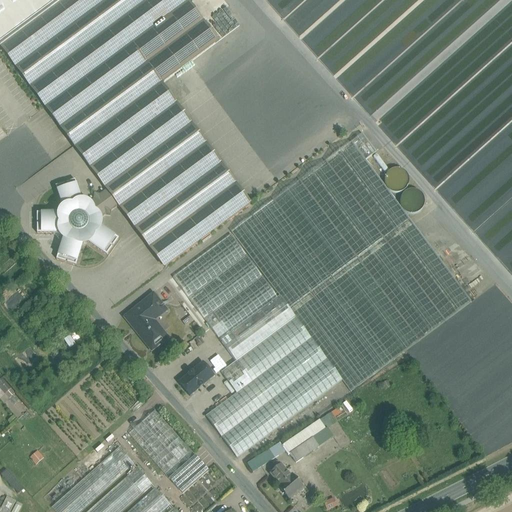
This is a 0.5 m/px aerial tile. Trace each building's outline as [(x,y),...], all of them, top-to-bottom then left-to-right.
[(0,0),(0,46),(1,46),(63,0),(0,0)] [(187,0),(63,0),(1,46),(90,167),(175,104),(131,44),(189,1),(187,0)] [(211,17),(219,27),(216,29),(219,32),(223,29),(227,33),(238,24),(225,7),(211,17)] [(250,205),(175,104),(90,167),(119,205),(165,268),(250,205)] [(376,152),(362,134),(351,142),(365,161),(376,152)] [(351,142),(231,232),(279,297),(342,381),(350,392),(471,302),(365,161),(351,142)] [(408,186),(409,181),(408,176),(405,172),(401,170),(396,169),(392,170),(388,172),(385,176),(384,181),(385,186),(388,190),(392,192),(397,193),(401,192),(405,190),(408,186)] [(75,180),(55,186),(63,211),(62,213),(37,213),(37,234),(59,233),(63,238),(56,260),(76,266),(83,242),(86,241),(107,256),(118,239),(98,224),(98,222),(98,221),(97,221),(93,216),(90,218),(86,213),(90,211),(86,205),(85,205),(83,204),(75,180)] [(107,189),(99,195),(94,194),(93,200),(86,205),(90,211),(86,213),(90,218),(93,216),(97,221),(98,221),(105,215),(110,216),(111,211),(119,205),(107,189)] [(423,207),(424,202),(423,197),(421,193),(417,191),(412,190),(407,191),(403,194),(401,198),(400,202),(401,207),(403,211),(407,214),(412,214),(417,213),(421,211),(423,207)] [(278,298),(230,234),(173,277),(236,362),(221,373),(236,394),(206,417),(237,459),(342,381),(279,297),(278,298)] [(153,295),(141,305),(153,321),(166,311),(153,295)] [(153,321),(141,305),(125,318),(149,348),(157,342),(159,345),(167,338),(153,321)] [(438,347),(346,405),(356,420),(448,363),(438,347)] [(203,363),(179,383),(190,396),(213,376),(203,363)] [(11,390),(2,379),(0,380),(0,389),(5,395),(11,390)] [(5,395),(0,389),(0,399),(4,404),(9,399),(5,395)] [(11,390),(5,395),(9,399),(14,395),(15,394),(11,390)] [(25,408),(14,395),(9,399),(20,412),(25,408)] [(345,404),(319,421),(325,430),(327,428),(347,415),(346,413),(349,411),(345,404)] [(195,456),(155,411),(128,434),(168,479),(195,456)] [(282,446),(285,452),(288,456),(290,454),(296,463),(334,437),(327,428),(325,430),(319,421),(282,446)] [(280,443),(266,452),(272,460),(285,452),(282,446),(280,443)] [(119,447),(51,508),(54,511),(81,511),(134,465),(119,447)] [(266,452),(247,464),(253,472),(272,460),(266,452)] [(43,459),(37,453),(31,458),(37,464),(43,459)] [(290,476),(281,465),(270,474),(279,485),(277,487),(289,501),(304,488),(292,474),(290,476)] [(127,477),(87,511),(121,511),(142,494),(152,485),(137,468),(127,477)] [(24,489),(6,470),(1,475),(19,493),(24,489)] [(155,488),(128,511),(163,511),(171,505),(155,488)] [(2,509),(0,511),(9,511),(15,502),(7,498),(2,509)] [(327,511),(338,506),(335,498),(324,503),(327,511)]
